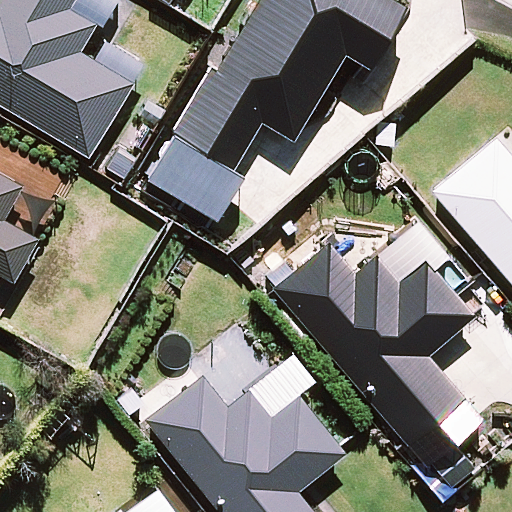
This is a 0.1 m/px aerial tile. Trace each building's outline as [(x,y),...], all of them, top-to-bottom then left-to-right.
[(73,0),(0,0),(0,103),(89,156),(132,83),(79,51),(95,23),(69,8),(73,0)] [(511,134),(507,129),(434,192),(511,282),(511,134)] [(20,186),(0,174),(0,274),(13,281),(37,239),(2,219),(20,186)] [(355,275),(328,244),(276,290),(423,460),(476,415),(424,355),(470,315),(423,260),(398,282),(375,256),(355,275)] [(296,351),(265,375),(240,344),(145,419),(218,511),(312,511),(295,490),(343,453),(298,396),(318,380),(296,351)] [(32,511),(17,492),(0,505),(0,511),(32,511)]
